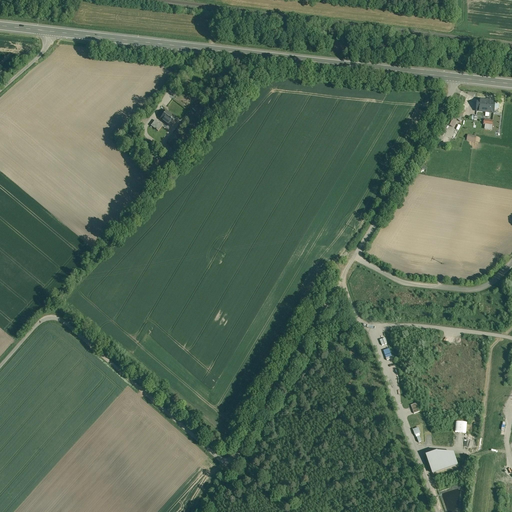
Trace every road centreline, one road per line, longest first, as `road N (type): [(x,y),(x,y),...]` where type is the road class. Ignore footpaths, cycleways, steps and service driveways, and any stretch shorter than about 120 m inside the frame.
road 1 (unclassified): [(0,365),(37,323),(55,317),(229,460),(342,277)]
road 2 (secondary): [(0,25),(454,77)]
road 3 (track): [(360,322),(373,331),(438,511)]
road 4 (unclassified): [(354,255),(454,77)]
road 5 (unclassified): [(354,255),(396,279),(468,289),(511,262)]
road 6 (track): [(373,331),(398,326),(511,338)]
